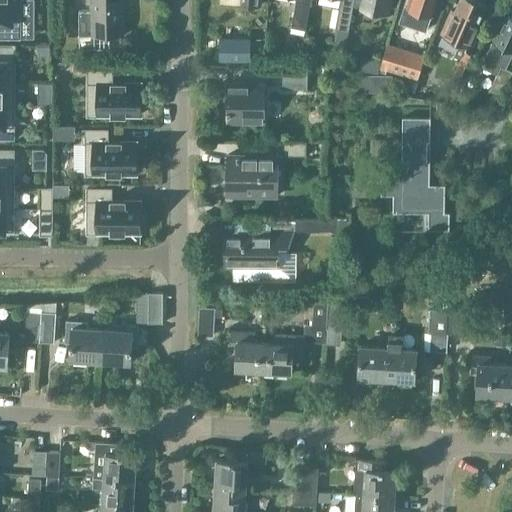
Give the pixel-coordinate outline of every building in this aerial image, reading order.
[(21,23),(21,0),(0,0),(0,38),(21,39),(21,23)] [(91,0),(91,2),(78,3),(79,49),(120,48),(120,36),(124,36),(123,0),(91,0)] [(297,0),(293,28),(309,31),(313,0),(297,0)] [(344,50),(349,27),(350,28),(353,12),(352,12),(353,0),(340,0),(335,27),(338,28),(334,48),(344,50)] [(363,0),(362,7),(386,12),(388,2),(392,2),(392,0),(363,0)] [(406,0),(405,7),(401,18),(402,19),(402,20),(418,26),(419,23),(428,26),(436,0),(406,0)] [(476,57),(466,52),(468,47),(472,48),(477,38),(478,38),(484,24),(479,21),(486,6),(471,0),(459,0),(455,11),(452,9),(446,24),(442,35),(461,43),(454,57),(462,61),(455,75),(466,80),(476,57)] [(489,92),(502,95),(511,74),(511,71),(506,68),(511,55),(511,18),(506,15),(504,19),(500,20),(497,25),(499,29),(485,58),(502,67),(489,92)] [(251,38),(219,38),(219,60),(250,60),(251,38)] [(0,83),(15,83),(15,45),(0,44),(0,83)] [(49,44),(38,45),(38,56),(50,56),(49,44)] [(388,44),(386,49),(381,69),(418,80),(425,56),(388,44)] [(305,51),(303,61),(317,63),(318,53),(305,51)] [(318,53),(317,63),(327,64),(329,55),(318,53)] [(354,68),(378,72),(379,59),(356,56),(354,68)] [(308,68),(304,68),(283,68),(283,89),(308,89),(308,68)] [(141,115),(141,84),(126,83),(112,83),(112,71),(88,71),(88,115),(112,115),(112,116),(126,116),(126,115),(141,115)] [(359,75),(360,92),(393,91),(393,74),(359,75)] [(15,83),(0,83),(0,104),(15,105),(15,89),(15,83)] [(227,123),(266,124),(267,85),(228,84),(227,123)] [(489,92),(481,103),(491,105),(502,95),(489,92)] [(15,105),(0,104),(0,139),(15,140),(15,105)] [(431,142),(431,117),(403,117),(402,160),(390,160),(390,177),(382,177),(381,195),(394,195),(394,212),(429,213),(429,230),(450,231),(450,212),(445,212),(445,185),(430,184),(430,162),(428,162),(428,141),(431,142)] [(137,174),(137,142),(121,142),(114,142),(108,142),(108,130),(83,130),(83,144),(86,144),(86,174),(108,174),(121,174),(137,174)] [(307,157),(307,143),(285,143),(284,157),(307,157)] [(15,149),(0,149),(0,187),(14,188),(15,149)] [(241,196),(279,196),(280,156),(228,155),(228,184),(226,184),(226,191),(241,192),(241,196)] [(14,188),(0,187),(0,209),(14,210),(14,188)] [(53,188),(40,188),(40,210),(52,210),(53,188)] [(141,233),(141,201),(125,201),(111,201),(111,189),(87,189),(87,233),(111,233),(125,233),(141,233)] [(14,210),(0,209),(0,232),(14,232),(14,210)] [(40,210),(40,236),(52,236),(52,210),(40,210)] [(226,231),(226,266),(279,267),(279,246),(287,246),(293,231),(293,219),(271,219),(271,231),(226,231)] [(346,237),(346,219),(306,219),(306,232),(337,232),(337,237),(346,237)] [(416,270),(418,284),(426,282),(426,281),(429,281),(428,276),(449,275),(448,266),(416,270)] [(429,277),(428,300),(447,301),(448,296),(449,296),(450,289),(448,289),(448,278),(429,277)] [(232,284),(212,284),(212,292),(232,293),(232,284)] [(149,324),(163,324),(163,294),(149,294),(149,324)] [(43,303),(43,312),(56,313),(57,302),(43,303)] [(313,325),(313,327),(327,328),(329,303),(315,302),(313,324),(313,325)] [(27,304),(27,313),(41,314),(41,312),(43,312),(43,303),(27,304)] [(344,305),(330,304),(327,344),(341,345),(344,305)] [(222,309),(215,309),(201,308),(199,335),(213,336),(214,316),(222,316),(222,309)] [(447,353),(448,335),(449,311),(449,310),(429,309),(428,334),(424,334),(423,348),(430,349),(430,351),(447,353)] [(449,311),(449,312),(448,335),(462,335),(463,311),(449,311)] [(25,341),(41,342),(43,312),(41,312),(41,314),(27,313),(25,341)] [(43,312),(41,342),(54,343),(56,313),(43,312)] [(479,314),(480,329),(505,328),(504,313),(479,314)] [(71,359),(101,361),(103,323),(67,321),(66,340),(72,340),(71,359)] [(103,323),(101,361),(131,363),(132,344),(138,344),(139,326),(103,323)] [(0,365),(7,366),(9,332),(0,331),(0,365)] [(236,370),(264,371),(266,342),(255,341),(255,333),(232,331),(231,344),(237,344),(236,370)] [(509,334),(497,333),(496,346),(508,347),(509,334)] [(266,342),(264,371),(292,373),(292,361),(304,361),(305,343),(306,335),(304,335),(276,334),(275,342),(266,342)] [(389,346),(387,379),(415,381),(417,348),(403,347),(403,342),(404,335),(389,334),(389,342),(388,346),(389,346)] [(359,377),(387,379),(389,346),(388,346),(361,345),(359,377)] [(477,395),(507,397),(509,365),(491,363),(491,357),(473,356),(472,372),(479,373),(477,395)] [(96,442),(94,478),(104,479),(135,481),(137,454),(122,454),(123,444),(96,442)] [(34,451),(32,475),(46,476),(46,475),(47,452),(34,451)] [(49,452),(48,475),(59,476),(60,452),(49,452)] [(217,459),(215,486),(246,488),(248,461),(217,459)] [(358,459),(357,495),(363,495),(395,497),(397,470),(387,470),(388,461),(358,459)] [(295,467),(293,491),(305,492),(317,492),(318,468),(295,467)] [(48,477),(47,489),(58,489),(59,476),(48,475),(48,477)] [(104,488),(102,505),(134,507),(135,481),(104,479),(94,478),(93,488),(104,488)] [(29,479),(28,498),(28,500),(34,500),(35,497),(40,498),(40,499),(41,499),(42,480),(29,479)] [(215,486),(214,511),(222,511),(251,511),(253,500),(254,488),(246,488),(215,486)] [(292,505),(305,506),(305,492),(293,491),(292,505)] [(305,492),(305,506),(316,506),(317,492),(305,492)] [(357,495),(355,511),(394,511),(395,497),(363,495),(357,495)] [(28,498),(27,511),(40,511),(41,499),(40,499),(40,498),(35,497),(34,500),(28,500),(28,498)]
